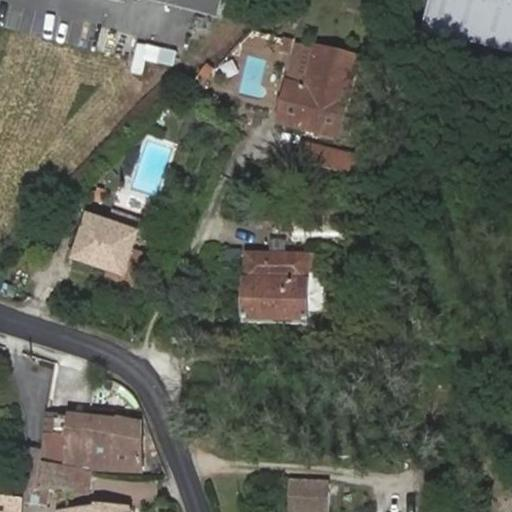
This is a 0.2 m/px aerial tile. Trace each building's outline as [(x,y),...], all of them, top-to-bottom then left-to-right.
[(317,0),(286,0),(284,6),(307,18),(317,0)] [(315,45),(311,60),(355,74),(359,56),(315,45)] [(355,74),(311,60),(305,84),(289,81),(279,121),(340,135),(355,74)] [(234,80),(212,64),(192,92),(214,108),(234,80)] [(300,139),(296,157),(345,168),(349,151),(300,139)] [(139,233),(91,217),(77,257),(115,271),(112,277),(143,287),(152,261),(132,254),(139,233)] [(313,255),(250,252),(246,319),(309,322),(313,255)] [(74,412),(48,409),(41,460),(45,460),(70,461),(74,412)] [(77,464),(86,466),(88,462),(140,467),(145,420),(74,412),(70,461),(77,464)] [(41,476),(45,460),(41,460),(42,451),(25,448),(20,472),(41,476)] [(41,476),(39,487),(49,488),(51,483),(74,484),(77,464),(70,461),(45,460),(41,476)] [(20,472),(17,483),(39,487),(41,476),(20,472)] [(330,511),(333,486),(293,482),(290,511),(330,511)] [(19,511),(21,501),(0,498),(0,511),(19,511)]
